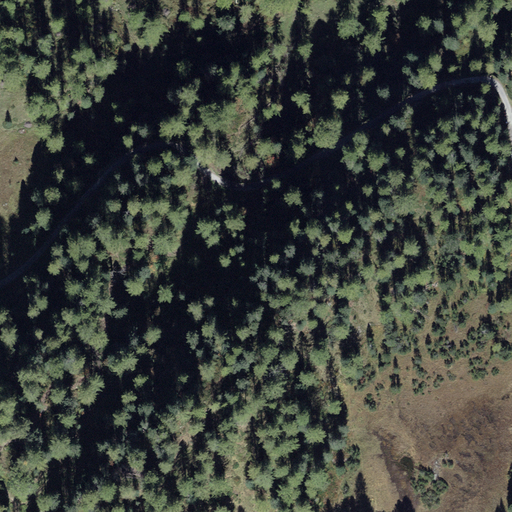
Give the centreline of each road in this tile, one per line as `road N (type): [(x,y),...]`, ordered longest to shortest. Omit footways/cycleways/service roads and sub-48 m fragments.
road 1 (track): [(239,188),(172,146),(133,153),(0,285)]
road 2 (track): [(511,121),(489,79),(443,85),(261,184)]
